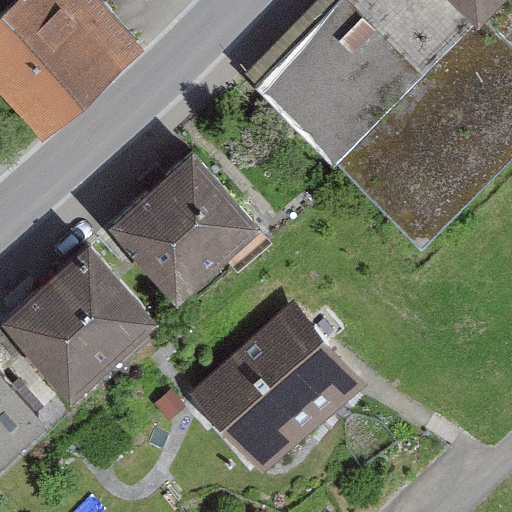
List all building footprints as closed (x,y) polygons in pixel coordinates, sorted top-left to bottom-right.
[(138,38),(103,0),(15,0),(0,14),(0,89),(37,129),(138,38)] [(511,0),(342,0),(261,82),(423,241),(511,150),(511,0)] [(267,219),(193,143),(118,216),(191,292),(267,219)] [(160,311),(88,235),(3,314),(75,390),(160,311)] [(308,301),(202,397),(277,479),(383,382),(308,301)] [(0,466),(61,410),(0,344),(0,466)]
